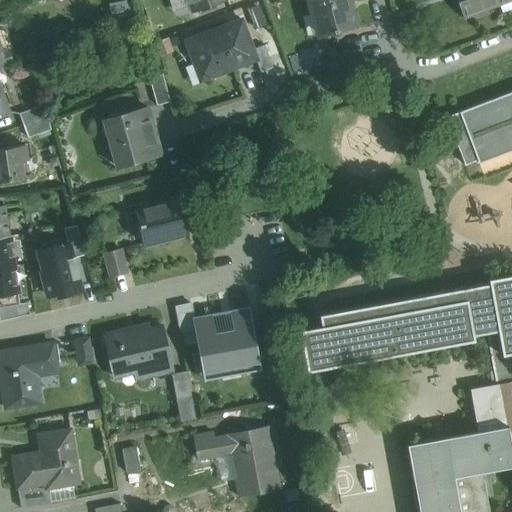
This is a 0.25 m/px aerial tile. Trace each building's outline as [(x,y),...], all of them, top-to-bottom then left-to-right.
[(186,0),(192,12),(223,0),(186,0)] [(348,0),(309,0),(313,13),(314,13),(319,35),(333,31),(334,33),(355,27),(348,0)] [(498,3),(497,0),(456,0),(463,17),(465,17),(464,16),(498,3)] [(132,2),(111,4),(112,20),(134,17),(132,2)] [(259,3),(242,8),(249,33),(266,28),(259,3)] [(242,19),(185,41),(194,65),(201,62),(207,78),(255,60),(256,59),(253,49),(242,19)] [(272,67),(264,45),(253,49),(256,59),(255,60),(260,72),(272,67)] [(360,49),(337,56),(341,70),(364,62),(360,49)] [(7,51),(0,53),(1,54),(0,54),(0,67),(11,63),(7,51)] [(341,70),(337,56),(324,60),(329,74),(341,70)] [(169,102),(162,74),(149,78),(156,105),(169,102)] [(511,91),(446,117),(464,165),(478,160),(479,162),(511,149),(511,91)] [(0,117),(9,114),(1,92),(0,92),(0,117)] [(43,105),(18,113),(22,124),(47,116),(43,105)] [(147,106),(105,118),(106,120),(112,118),(116,133),(113,134),(121,164),(117,165),(118,167),(160,154),(147,106)] [(47,116),(22,124),(27,137),(52,129),(47,116)] [(25,144),(0,148),(0,180),(30,176),(25,144)] [(175,199),(137,210),(137,208),(135,209),(144,244),(145,244),(144,241),(163,236),(164,239),(165,238),(183,233),(183,234),(184,233),(176,198),(175,198),(175,199)] [(5,205),(0,205),(0,236),(10,235),(5,205)] [(63,239),(35,243),(43,299),(70,295),(71,301),(86,299),(76,223),(61,225),(63,239)] [(10,235),(0,236),(0,273),(15,272),(10,235)] [(121,248),(105,253),(111,277),(127,272),(121,249),(121,248)] [(489,283),(318,314),(321,326),(299,330),(306,371),(474,340),(473,335),(486,333),(495,384),(500,383),(501,389),(508,387),(507,382),(511,380),(511,274),(488,279),(489,283)] [(191,303),(176,307),(180,331),(195,328),(191,303)] [(160,326),(129,333),(128,329),(104,335),(112,369),(132,364),(136,379),(172,370),(161,325),(160,326)] [(251,326),(225,331),(225,330),(196,336),(203,374),(223,370),(222,368),(238,365),(240,373),(260,370),(252,325),(251,325),(251,326)] [(88,338),(74,340),(78,365),(92,362),(88,338)] [(53,343),(5,351),(5,352),(7,364),(0,364),(0,377),(5,408),(21,405),(21,406),(22,406),(42,403),(39,390),(40,390),(39,389),(38,389),(37,384),(35,385),(32,367),(55,364),(56,364),(53,343)] [(186,371),(171,374),(171,375),(174,375),(178,396),(176,397),(176,398),(178,397),(191,395),(186,371)] [(477,431),(407,444),(418,511),(511,511),(511,380),(507,382),(508,387),(501,389),(500,383),(495,384),(469,388),(477,431)] [(191,395),(178,397),(182,420),(180,420),(180,421),(195,418),(191,395)] [(259,429),(231,434),(226,435),(226,436),(214,438),(216,454),(237,450),(242,476),(235,478),(235,479),(237,479),(240,494),(238,494),(238,496),(280,488),(280,486),(278,487),(267,428),(268,428),(268,426),(259,428),(259,429)] [(70,429),(38,434),(41,452),(13,456),(17,487),(18,487),(32,485),(33,490),(48,488),(68,484),(65,465),(67,465),(66,462),(75,460),(70,429)] [(207,435),(196,437),(195,435),(194,435),(198,459),(200,459),(199,457),(216,454),(214,438),(213,432),(207,433),(207,435)] [(136,447),(122,450),(127,472),(140,470),(136,447)] [(48,488),(33,490),(32,485),(18,487),(21,508),(51,503),(48,488)] [(121,511),(120,503),(94,508),(95,511),(121,511)]
